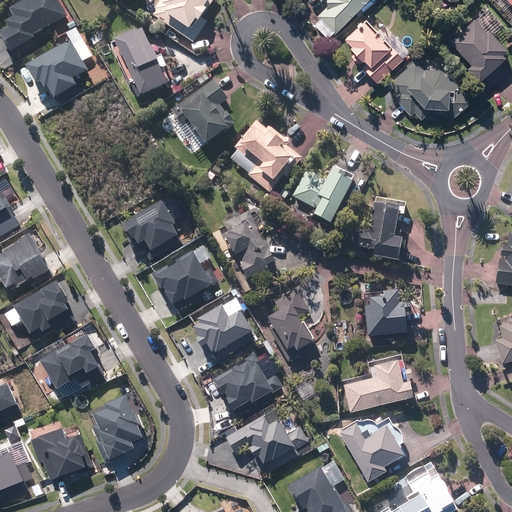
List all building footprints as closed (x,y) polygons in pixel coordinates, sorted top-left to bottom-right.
[(38,39),(36,36),(69,17),(59,0),(27,0),(11,9),(15,17),(8,21),(12,28),(2,33),(13,53),(38,39)] [(207,24),(202,20),(215,0),(162,0),(154,13),(156,14),(153,18),(193,45),(207,24)] [(316,17),(335,35),(369,0),(326,0),(327,7),(316,17)] [(511,0),(503,0),(511,9),(511,0)] [(363,24),(344,41),(352,49),(349,51),(353,55),(351,57),(359,66),(363,63),(365,65),(362,68),(376,85),(402,61),(392,51),(384,41),(381,43),(374,36),(376,34),(365,22),(363,24)] [(479,83),(486,91),(507,72),(500,64),(504,60),(501,56),(505,52),(488,33),(485,35),(473,22),(449,43),(470,67),(466,70),(478,84),(479,83)] [(102,54),(136,112),(169,93),(135,35),(102,54)] [(79,86),(75,79),(89,71),(83,60),(73,41),(28,65),(38,84),(43,81),(47,89),(50,87),(57,99),(79,86)] [(466,95),(449,76),(447,77),(442,72),(426,71),(424,73),(415,62),(390,84),(399,95),(395,99),(410,117),(416,111),(423,119),(432,111),(433,111),(433,114),(449,115),(450,112),(455,118),(471,105),(464,97),(466,95)] [(197,81),(200,86),(209,80),(205,76),(197,81)] [(189,124),(204,145),(227,130),(225,128),(233,123),(226,113),(219,118),(214,110),(227,101),(213,82),(171,111),(183,128),(189,124)] [(247,178),(269,195),(283,178),(286,180),(302,161),(286,148),(289,145),(268,128),(265,131),(256,123),(235,150),(256,167),(247,178)] [(292,198),(316,209),(312,218),(328,227),(353,179),(352,179),(343,174),(332,168),(325,181),(305,172),(292,198)] [(206,178),(211,182),(215,177),(209,173),(206,178)] [(278,197),(283,200),(289,193),(283,189),(278,197)] [(0,237),(20,225),(0,192),(0,237)] [(262,200),(269,205),(273,200),(266,195),(262,200)] [(141,244),(151,260),(182,242),(173,226),(177,224),(164,201),(153,207),(129,221),(121,226),(133,248),(141,244)] [(372,258),(398,263),(401,241),(393,240),(398,210),(373,206),(368,235),(360,234),(357,249),(373,252),(372,258)] [(233,261),(234,260),(235,260),(241,269),(239,270),(245,280),(246,282),(254,277),(255,276),(256,278),(256,279),(266,273),(264,270),(273,265),(272,263),(266,253),(267,252),(263,243),(260,245),(254,233),(257,232),(247,213),(223,227),(228,236),(221,239),(233,261)] [(495,285),(511,286),(511,233),(509,233),(507,248),(501,247),(500,258),(504,259),(504,261),(498,261),(495,285)] [(32,235),(4,251),(5,252),(0,255),(0,272),(11,293),(52,270),(33,237),(32,235)] [(173,306),(186,298),(187,301),(218,283),(211,270),(206,273),(193,250),(153,273),(173,306)] [(44,329),(45,332),(55,327),(58,332),(78,321),(73,313),(74,312),(58,284),(17,307),(33,335),(44,329)] [(302,325),(301,326),(297,320),(309,313),(296,291),(275,303),(277,306),(271,310),(275,316),(268,320),(273,329),(270,331),(289,363),(304,355),(301,350),(312,344),(302,325)] [(363,309),(366,339),(405,336),(402,305),(398,306),(397,293),(382,294),(383,299),(367,301),(368,309),(363,309)] [(242,308),(231,315),(225,304),(199,319),(201,324),(196,327),(202,336),(198,337),(204,347),(209,344),(215,354),(255,331),(242,308)] [(492,342),(499,366),(511,361),(511,319),(506,322),(507,325),(497,328),(501,340),(492,342)] [(100,365),(93,354),(100,350),(91,335),(84,339),(83,337),(43,360),(60,389),(100,365)] [(347,348),(346,336),(336,337),(337,349),(347,348)] [(235,410),(253,401),(254,403),(275,391),(260,364),(253,368),(250,362),(239,368),(238,365),(214,378),(223,395),(227,393),(229,396),(228,397),(235,410)] [(403,363),(367,370),(369,375),(342,380),(349,415),(411,402),(407,381),(412,380),(409,370),(405,371),(403,363)] [(17,400),(10,384),(0,388),(0,420),(23,410),(18,399),(17,400)] [(301,426),(288,434),(280,420),(271,425),(269,420),(247,432),(266,464),(277,458),(278,459),(292,451),(293,452),(310,443),(301,426)] [(383,422),(375,426),(373,424),(371,423),(368,422),(365,422),(362,422),(359,423),(357,425),(356,422),(341,430),(342,432),(338,435),(366,483),(384,473),(382,469),(395,461),(396,463),(404,458),(397,446),(383,422)] [(84,434),(69,438),(66,428),(33,439),(40,463),(45,461),(51,480),(94,467),(84,434)] [(0,492),(19,484),(27,481),(33,478),(26,462),(19,465),(13,451),(4,456),(0,446),(0,492)] [(305,511),(355,511),(349,501),(346,503),(324,465),(290,484),(305,511)] [(434,468),(407,483),(414,494),(407,498),(409,502),(391,511),(389,508),(381,511),(451,511),(456,510),(447,492),(446,489),(445,485),(443,482),(440,480),(434,468)] [(359,497),(363,503),(368,500),(364,494),(359,497)]
